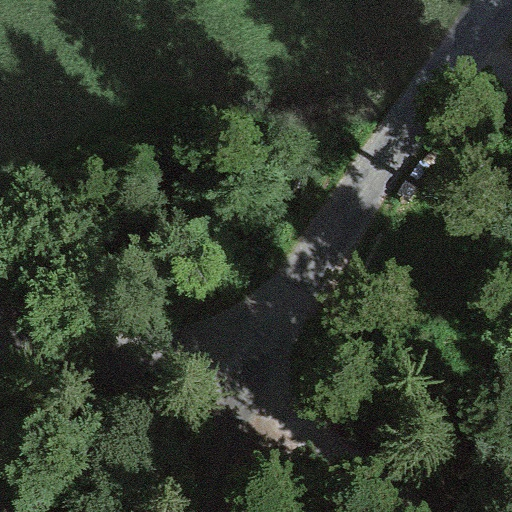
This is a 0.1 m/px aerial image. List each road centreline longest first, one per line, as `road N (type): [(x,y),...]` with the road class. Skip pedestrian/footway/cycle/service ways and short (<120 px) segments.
road 1 (tertiary): [(500,0),(249,351)]
road 2 (tertiary): [(249,351),(178,358),(0,353)]
road 3 (unclassified): [(249,351),(208,511)]
